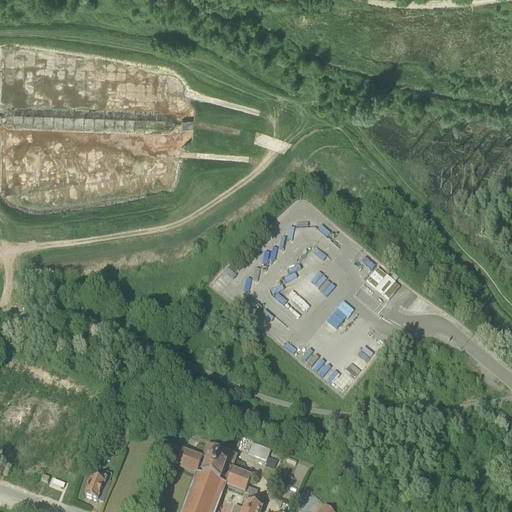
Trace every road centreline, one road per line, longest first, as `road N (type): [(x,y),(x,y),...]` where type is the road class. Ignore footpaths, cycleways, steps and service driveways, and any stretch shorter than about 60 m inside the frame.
road 1 (track): [(5,312),(8,246),(186,220),(265,165),(276,113),(264,98),(152,48),(0,34)]
road 2 (track): [(351,0),(504,0)]
